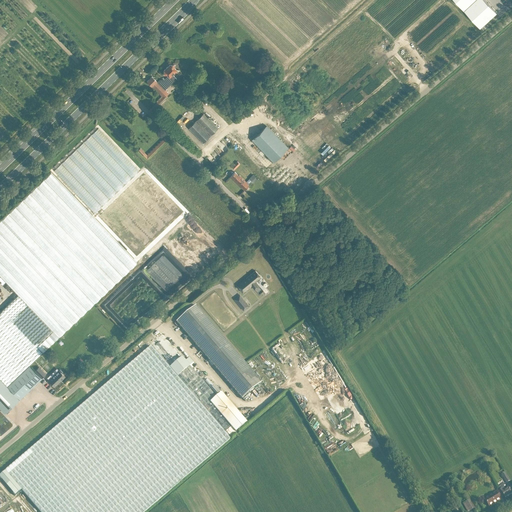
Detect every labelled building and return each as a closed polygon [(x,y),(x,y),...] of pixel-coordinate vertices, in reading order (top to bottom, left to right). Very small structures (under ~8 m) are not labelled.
[(485,0),(455,0),(480,27),(497,12),(485,0)] [(382,53),(359,73),(369,84),(392,64),(382,53)] [(164,74),(167,74),(168,75),(164,79),(159,80),(157,82),(152,76),(147,81),(152,86),(162,96),(164,98),(168,93),(165,90),(173,82),(174,82),(177,79),(173,75),(177,70),(178,70),(179,69),(178,67),(176,64),(170,64),(164,70),(164,74)] [(222,114),(204,132),(233,160),(250,142),(222,114)] [(252,138),(273,161),(289,147),(267,124),(252,138)] [(99,129),(55,172),(95,214),(140,171),(99,129)] [(141,147),(139,149),(147,157),(152,153),(150,151),(147,154),(141,147)] [(316,148),(297,164),(307,176),(326,159),(316,148)] [(258,150),(240,167),(275,203),(293,185),(258,150)] [(238,160),(232,165),(235,169),(241,164),(238,160)] [(193,168),(185,177),(190,182),(199,174),(193,168)] [(231,176),(244,190),(250,184),(236,170),(231,176)] [(51,172),(0,220),(0,275),(19,295),(2,310),(42,352),(137,262),(51,172)] [(220,194),(211,203),(216,209),(225,200),(220,194)] [(255,270),(237,285),(243,292),(251,285),(255,289),(259,286),(256,282),(261,277),(255,270)] [(249,305),(243,298),(237,302),(243,309),(249,305)] [(261,382),(219,333),(196,305),(176,322),(200,349),(242,399),(261,382)] [(2,310),(0,312),(0,377),(7,385),(42,352),(2,310)] [(146,351),(5,471),(8,475),(39,511),(144,511),(230,439),(224,432),(231,427),(210,403),(212,401),(216,398),(190,367),(194,363),(189,358),(186,361),(162,334),(150,345),(151,346),(150,347),(149,345),(145,349),(146,351)] [(7,386),(20,399),(42,378),(29,365),(7,386)] [(35,370),(42,377),(46,374),(39,367),(35,370)] [(63,373),(61,371),(60,370),(60,371),(59,370),(49,380),(55,386),(65,376),(62,373),(63,373)] [(0,408),(4,413),(20,399),(7,386),(7,385),(0,377),(0,408)] [(212,401),(210,403),(231,427),(226,432),(230,438),(247,424),(221,394),(216,398),(212,401)] [(0,477),(15,496),(21,490),(8,475),(5,471),(0,475),(0,477)] [(501,475),(504,479),(507,483),(510,481),(505,472),(501,475)] [(0,487),(7,495),(11,492),(2,482),(0,483),(0,487)] [(505,483),(498,487),(500,489),(500,490),(504,496),(505,498),(511,494),(508,489),(507,486),(505,483)] [(496,493),(485,500),(489,507),(500,501),(499,499),(504,496),(500,490),(500,489),(495,492),(496,493)] [(475,508),(472,504),(470,500),(463,504),(468,511),(470,511),(475,508)]
